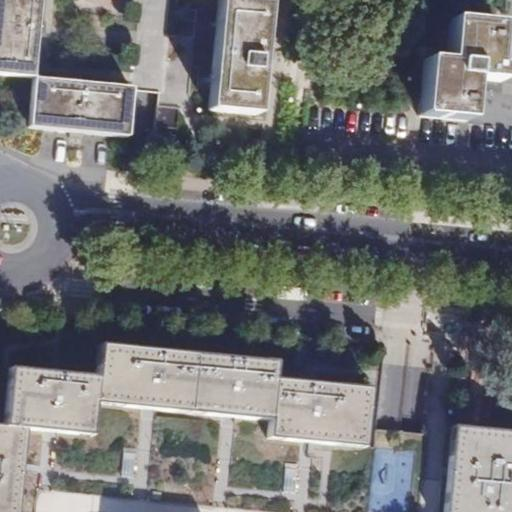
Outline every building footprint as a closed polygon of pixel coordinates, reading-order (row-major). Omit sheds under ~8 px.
[(0,0),(0,84),(29,88),(37,0),(0,0)] [(202,0),(225,2),(216,115),(264,119),(273,7),(240,4),(240,0),(202,0)] [(497,25),(448,21),(445,62),(424,61),(419,116),(467,120),(470,88),(498,91),(500,68),(494,67),(497,25)] [(128,100),(29,88),(27,140),(124,148),(128,100)] [(187,113),(167,111),(165,131),(185,133),(187,113)] [(362,449),(368,390),(273,381),(275,364),(98,347),(95,378),(8,370),(2,427),(0,427),(0,511),(15,511),(24,430),(91,437),(94,406),(268,422),(266,440),(362,449)] [(511,511),(511,433),(452,427),(443,511),(511,511)]
